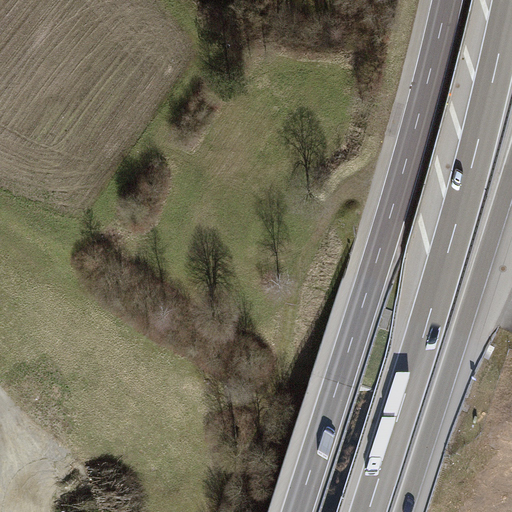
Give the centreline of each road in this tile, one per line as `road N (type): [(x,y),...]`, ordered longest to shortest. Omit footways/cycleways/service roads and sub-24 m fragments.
road 1 (primary): [(448,0),(393,210),(298,511)]
road 2 (trunk): [(511,0),(456,227),(369,511)]
road 3 (trunk): [(404,511),(511,176)]
road 4 (track): [(0,403),(70,511)]
